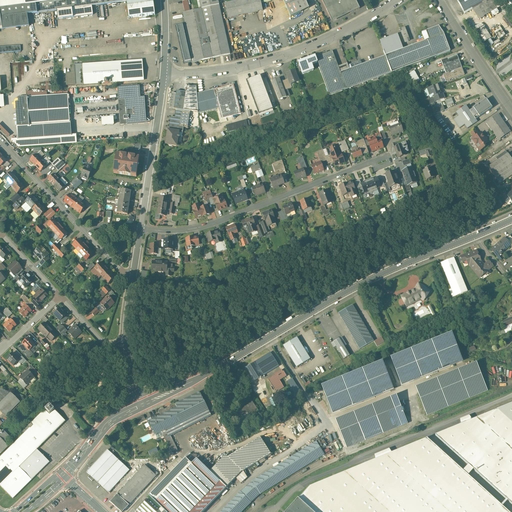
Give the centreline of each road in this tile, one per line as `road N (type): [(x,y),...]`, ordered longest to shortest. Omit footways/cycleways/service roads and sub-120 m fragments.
road 1 (unclassified): [(142,404),(406,262),(477,235)]
road 2 (track): [(387,209),(246,263),(165,280),(131,276)]
road 3 (unclassified): [(164,73),(207,73),(276,57),(396,0)]
road 4 (residential): [(139,228),(201,227),(372,161)]
road 5 (residential): [(0,232),(98,337),(125,344)]
road 6 (unclassified): [(164,73),(139,228)]
road 7 (unclassified): [(511,109),(440,0)]
